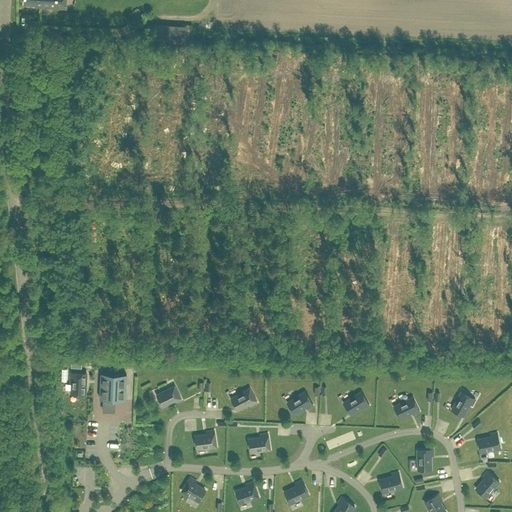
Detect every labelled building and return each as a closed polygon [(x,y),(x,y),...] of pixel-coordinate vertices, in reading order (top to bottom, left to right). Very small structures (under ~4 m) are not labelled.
[(24,0),(24,4),(35,4),(35,6),(65,8),(65,0),(24,0)] [(71,372),(70,383),(72,383),(71,394),(85,394),(86,372),(71,372)] [(101,373),(99,398),(103,398),(103,410),(114,411),(114,399),(125,399),(127,374),(101,373)] [(174,386),(157,394),(162,406),(173,401),(174,403),(181,400),(174,386)] [(231,398),(237,410),(249,403),(250,405),(256,402),(249,388),(231,398)] [(475,399),(461,391),(451,409),(463,416),(469,404),(471,405),(475,399)] [(305,392),(287,402),(294,413),(305,406),(306,408),(313,405),(305,392)] [(361,392),(343,403),(350,414),(361,407),(363,409),(369,405),(361,392)] [(394,406),(400,418),(411,412),(412,414),(419,411),(412,397),(394,406)] [(309,416),(309,426),(318,426),(318,416),(309,416)] [(321,426),(329,426),(329,416),(322,416),(321,426)] [(481,423),(478,419),(472,425),(475,428),(481,423)] [(281,436),(289,436),(289,426),(280,426),(281,436)] [(207,434),(195,436),(197,449),(216,446),(214,431),(206,432),(207,434)] [(477,439),(480,452),(500,448),(497,433),(490,434),(490,436),(477,439)] [(260,437),(248,439),(250,452),(269,449),(267,434),(260,435),(260,437)] [(451,441),(456,448),(466,441),(460,434),(451,441)] [(95,447),(94,440),(86,441),(87,448),(95,447)] [(378,454),(382,456),(386,450),(383,447),(378,454)] [(432,448),(417,449),(418,470),(431,469),(430,456),(433,456),(432,448)] [(440,468),(441,479),(452,478),(452,467),(440,468)] [(80,488),(87,488),(88,469),(80,469),(80,488)] [(476,488),(485,497),(499,481),(487,471),(482,477),(484,478),(476,488)] [(379,480),(383,492),(402,487),(398,472),(391,474),(392,476),(379,480)] [(226,490),(227,477),(218,476),(217,490),(226,490)] [(205,490),(195,483),(196,481),(190,477),(182,490),(198,501),(205,490)] [(442,481),(443,493),(455,491),(454,479),(442,481)] [(284,492),(290,503),(308,494),(302,480),(295,484),(296,486),(284,492)] [(258,496),(253,482),(246,484),(247,487),(235,491),(240,503),(258,496)] [(438,494),(425,501),(430,511),(445,511),(440,501),(442,500),(438,494)] [(340,504),(334,511),(350,511),(354,506),(342,497),(338,503),(340,504)]
